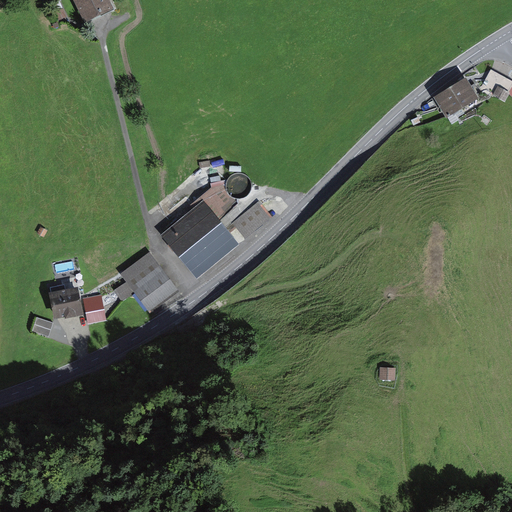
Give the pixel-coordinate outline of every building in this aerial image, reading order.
[(105,0),(75,0),(86,22),(110,10),(105,0)] [(481,86),(504,99),(511,84),(511,75),(492,65),(481,86)] [(447,117),(476,99),(466,82),(437,99),(447,117)] [(197,200),(159,234),(174,251),(193,273),(231,239),(197,200)] [(248,204),(225,227),(242,245),(265,222),(248,204)] [(176,289),(151,253),(122,273),(128,281),(115,291),(127,308),(140,299),(147,310),(176,289)] [(83,316),(77,287),(49,293),(55,320),(65,318),(65,320),(83,316)] [(100,295),(84,298),(89,324),(105,321),(100,295)] [(52,323),(36,318),(32,332),(48,337),(52,323)] [(382,362),(370,362),(371,375),(383,375),(382,362)]
